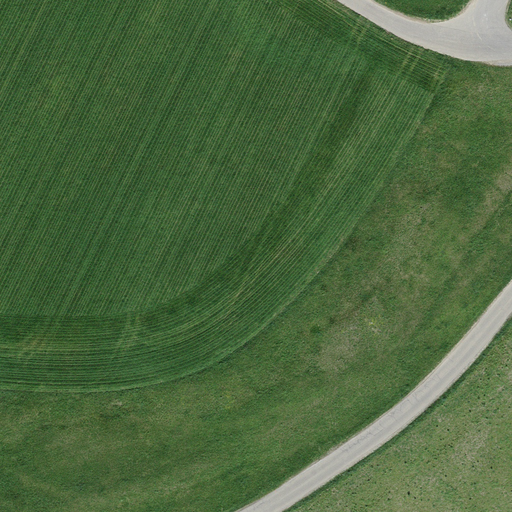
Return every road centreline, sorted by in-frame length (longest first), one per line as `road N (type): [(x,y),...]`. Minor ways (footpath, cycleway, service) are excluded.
road 1 (residential): [(511,296),(440,380),(387,426),(258,511)]
road 2 (residential): [(352,0),(449,44),(511,50)]
